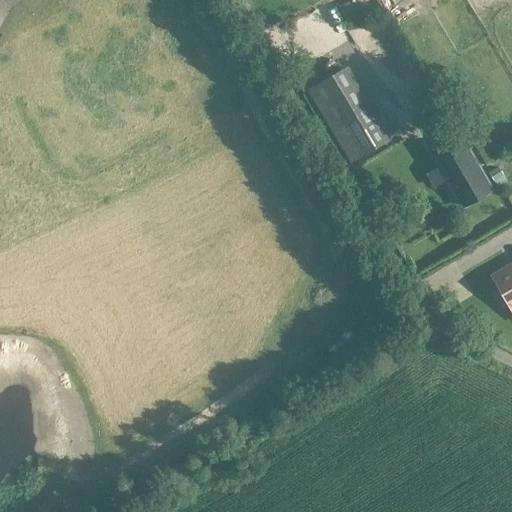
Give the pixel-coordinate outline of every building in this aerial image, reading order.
[(344,70),(308,91),(349,161),(385,140),(344,70)] [(491,189),(465,145),(436,162),(462,206),(491,189)] [(489,172),(494,180),(503,174),(499,166),(489,172)] [(426,223),(438,215),(429,200),(416,208),(426,223)] [(511,304),(511,269),(497,278),(511,304)]
